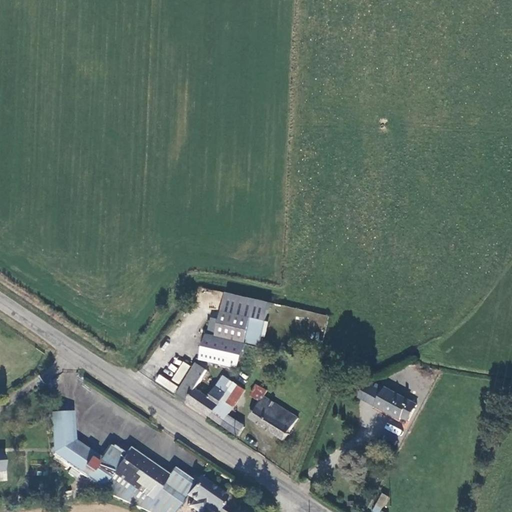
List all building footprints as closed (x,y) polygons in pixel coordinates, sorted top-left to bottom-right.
[(224,293),(220,314),(249,320),(266,324),(270,303),(224,293)] [(215,335),(214,339),(244,345),(244,342),(249,320),(220,314),(218,319),(211,318),(208,334),(215,335)] [(266,324),(249,320),(244,342),(261,346),(266,324)] [(207,338),(203,359),(239,368),(247,346),(244,345),(214,339),(207,338)] [(207,376),(211,371),(197,362),(177,392),(212,416),(217,408),(234,383),(223,377),(213,390),(199,380),(204,373),(207,376)] [(258,384),(256,388),(267,395),(270,388),(258,381),(258,384)] [(402,417),(408,421),(417,405),(386,387),(384,392),(366,382),(359,396),(376,405),(378,403),(393,411),(391,414),(400,419),(402,417)] [(217,408),(228,415),(245,389),(234,383),(217,408)] [(256,388),(253,393),(255,395),(261,399),(250,417),(284,439),(299,416),(267,395),(256,388)] [(378,403),(376,405),(391,414),(393,411),(378,403)] [(244,426),(228,415),(217,408),(212,416),(240,434),(244,426)] [(113,468),(72,440),(71,413),(51,414),(53,458),(99,489),(113,468)] [(387,423),(385,428),(399,435),(402,430),(387,423)] [(113,468),(99,489),(105,492),(154,511),(171,511),(186,491),(193,481),(173,468),(168,474),(128,447),(113,468)] [(192,496),(187,502),(197,509),(201,503),(213,511),(214,510),(220,501),(226,493),(198,474),(193,481),(186,491),(192,496)] [(373,511),(381,511),(389,496),(380,492),(371,511),(373,511)] [(231,511),(232,510),(220,501),(214,510),(217,511),(231,511)]
